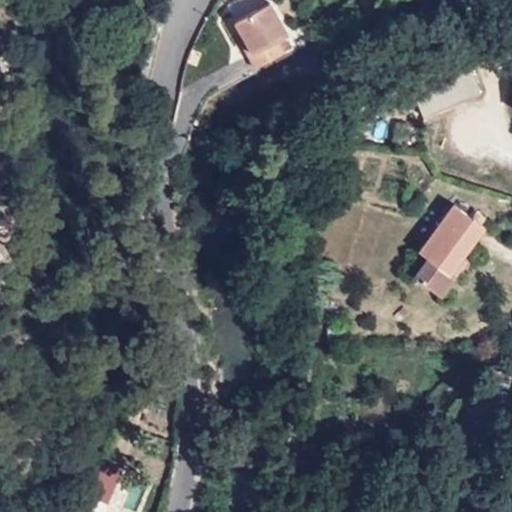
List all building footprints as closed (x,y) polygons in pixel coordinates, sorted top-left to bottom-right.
[(267,2),(234,21),(251,52),(246,54),(253,67),(282,50),(275,38),(284,33),(267,2)] [(469,64),(412,86),(422,113),(480,90),(469,64)] [(406,144),(410,125),(397,122),(392,141),(406,144)] [(450,268),(463,251),(484,224),(481,222),(485,215),(478,210),(473,215),(454,202),(420,247),(428,254),(415,270),(441,291),(455,273),(450,268)] [(0,242),(0,274),(16,264),(1,241),(0,242)] [(468,255),(463,251),(450,268),(455,273),(468,255)] [(125,468),(104,459),(86,501),(107,510),(125,468)]
